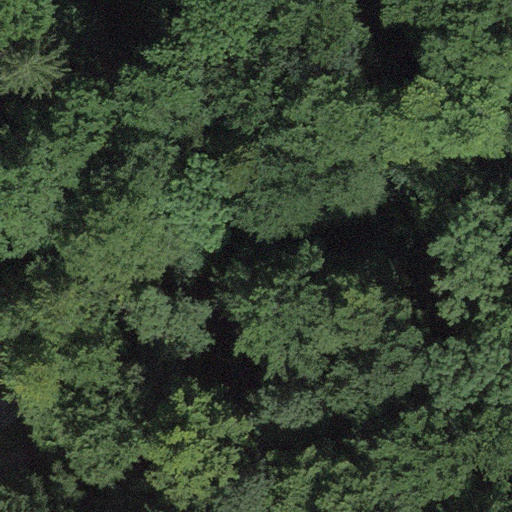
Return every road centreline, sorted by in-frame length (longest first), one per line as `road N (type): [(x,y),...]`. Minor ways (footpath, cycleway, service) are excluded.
road 1 (track): [(0,398),(33,373),(191,336),(254,341),(448,388),(511,395)]
road 2 (track): [(0,174),(37,223),(191,336)]
road 3 (track): [(511,144),(480,0)]
